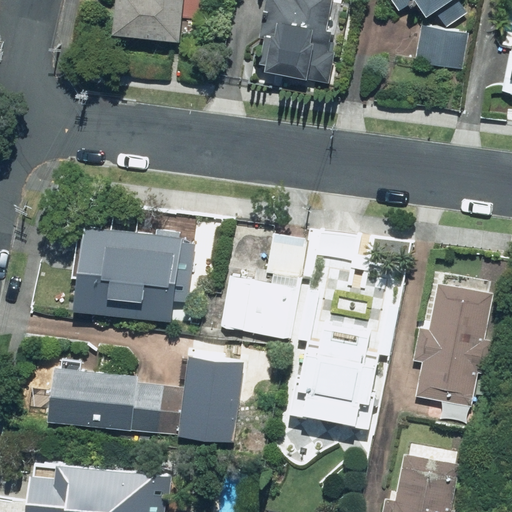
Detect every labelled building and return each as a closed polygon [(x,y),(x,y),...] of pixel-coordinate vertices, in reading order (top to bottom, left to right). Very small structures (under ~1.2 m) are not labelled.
[(123,0),(120,30),(189,31),(190,16),(211,18),(211,0),(123,0)] [(277,0),(271,76),(335,81),(341,0),(277,0)] [(397,0),(398,1),(400,2),(401,4),(403,5),(404,7),(406,8),(410,0),(425,0),(434,13),(441,9),(449,23),(472,8),(467,0),(397,0)] [(120,230),(89,226),(80,305),(191,317),(200,232),(120,224),(120,230)] [(300,407),(299,415),(316,418),(317,413),(356,418),(355,423),(374,426),(378,399),(381,400),(388,348),(380,347),(390,270),(411,273),(416,238),(313,224),(311,239),(295,236),(295,232),(276,229),(271,269),(276,269),(275,278),(265,276),(266,269),(255,267),(254,273),(233,270),(226,324),(296,333),(287,395),(295,396),(294,406),(300,407)] [(436,272),(430,306),(437,307),(434,323),(423,321),(417,357),(424,359),(418,393),(447,398),(443,420),(472,425),(478,392),(489,394),(499,335),(492,334),(500,287),(475,283),(478,264),(450,259),(449,263),(443,262),(441,273),(436,272)] [(145,369),(63,358),(55,414),(186,432),(183,451),(231,457),(245,354),(194,347),(189,383),(144,377),(145,369)] [(405,494),(388,491),(383,511),(457,511),(468,450),(414,440),(405,494)] [(165,511),(166,498),(171,499),(174,461),(164,460),(163,465),(122,462),(122,461),(102,459),(103,456),(40,452),(36,511),(165,511)]
